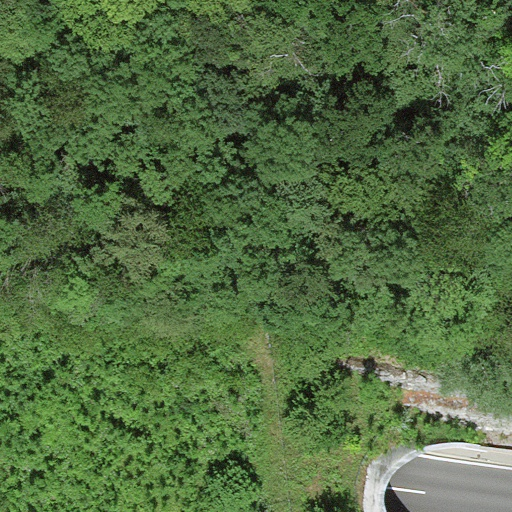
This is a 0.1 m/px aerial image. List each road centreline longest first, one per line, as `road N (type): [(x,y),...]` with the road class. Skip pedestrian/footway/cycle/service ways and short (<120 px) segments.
road 1 (motorway): [(0,432),(511,505)]
road 2 (motorway): [(511,197),(0,124)]
